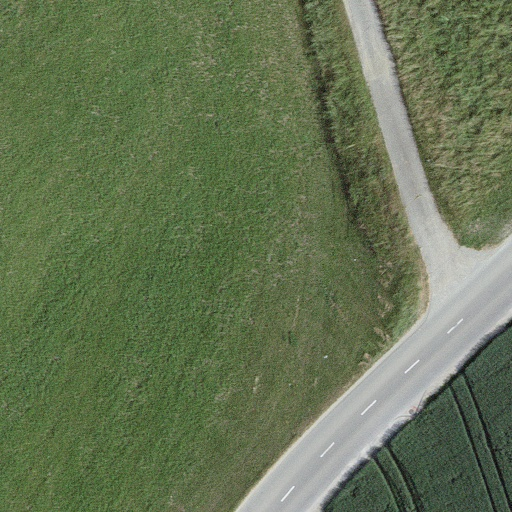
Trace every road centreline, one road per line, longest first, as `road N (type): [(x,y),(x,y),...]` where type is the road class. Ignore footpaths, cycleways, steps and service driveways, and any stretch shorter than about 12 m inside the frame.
road 1 (tertiary): [(271,511),(511,268)]
road 2 (track): [(362,0),(422,219),(471,308)]
